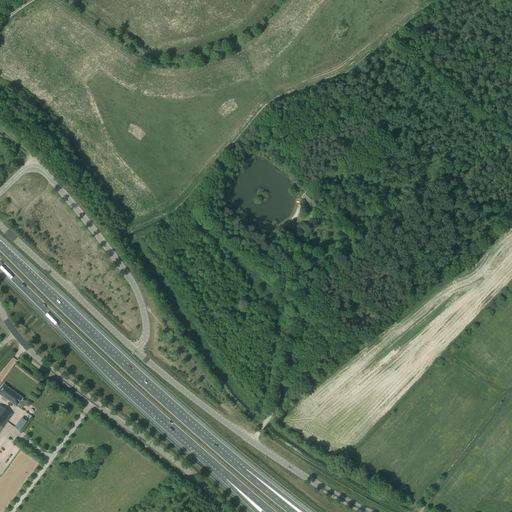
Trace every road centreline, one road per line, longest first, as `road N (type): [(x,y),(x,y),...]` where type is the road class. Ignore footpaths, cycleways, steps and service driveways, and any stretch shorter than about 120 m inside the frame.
road 1 (motorway): [(243,472),(0,245)]
road 2 (motorway): [(0,264),(229,476)]
road 3 (tertiary): [(225,511),(198,481),(33,355),(0,310)]
road 4 (tertiary): [(369,511),(218,417),(136,350)]
road 5 (track): [(253,441),(271,417),(300,309),(373,239)]
road 6 (tertiary): [(136,350),(146,335),(136,288),(44,171),(32,167)]
road 7 (tertiary): [(136,350),(0,226)]
